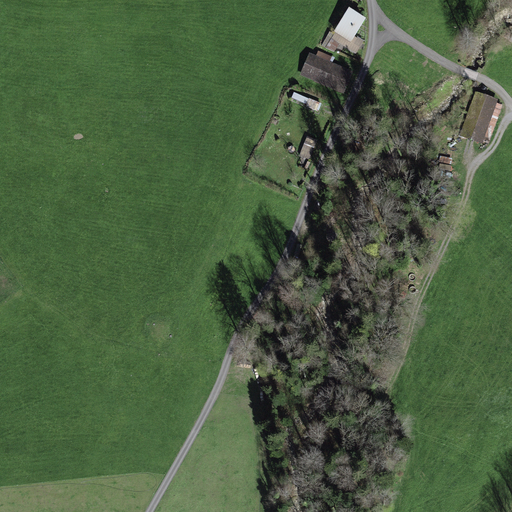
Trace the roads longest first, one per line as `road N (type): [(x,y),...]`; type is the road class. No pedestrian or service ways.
road 1 (residential): [(370,0),(372,36),(360,89),(150,511)]
road 2 (track): [(371,6),(404,39),(511,103)]
